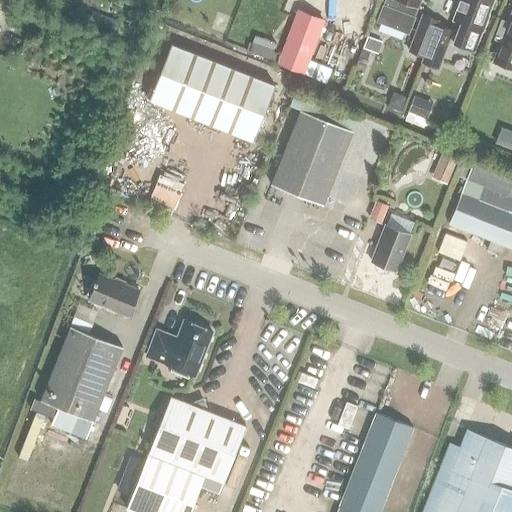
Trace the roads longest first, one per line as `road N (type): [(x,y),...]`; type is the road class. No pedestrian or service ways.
road 1 (unknown): [(480,511),(97,358)]
road 2 (unclassified): [(511,380),(130,231)]
